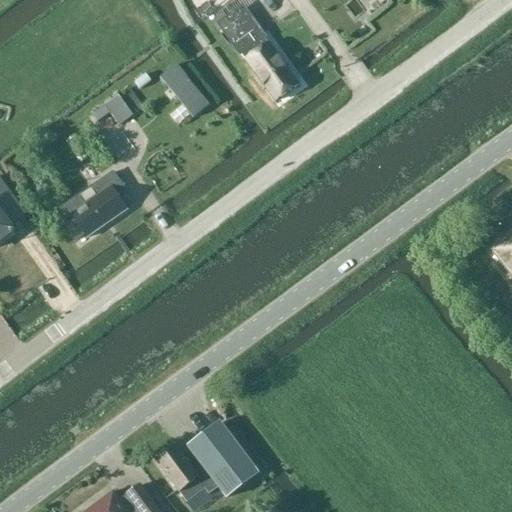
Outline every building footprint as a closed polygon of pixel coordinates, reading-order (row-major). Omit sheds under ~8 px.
[(248,15),(224,32),(245,62),(275,103),(299,85),(248,15)] [(177,65),(160,79),(193,119),(210,105),(177,65)] [(133,117),(119,98),(106,107),(120,126),(133,117)] [(0,241),(10,234),(11,235),(12,234),(11,233),(13,232),(2,217),(17,205),(0,182),(0,241)] [(111,189),(73,215),(89,239),(126,212),(111,189)] [(511,235),(492,251),(511,276),(511,235)] [(82,272),(98,254),(91,247),(74,265),(82,272)] [(209,496),(219,488),(227,499),(257,476),(220,426),(190,449),(192,453),(184,459),(176,447),(156,462),(180,494),(198,480),(209,496)] [(158,511),(140,486),(127,496),(128,497),(120,502),(113,493),(87,511),(158,511)]
